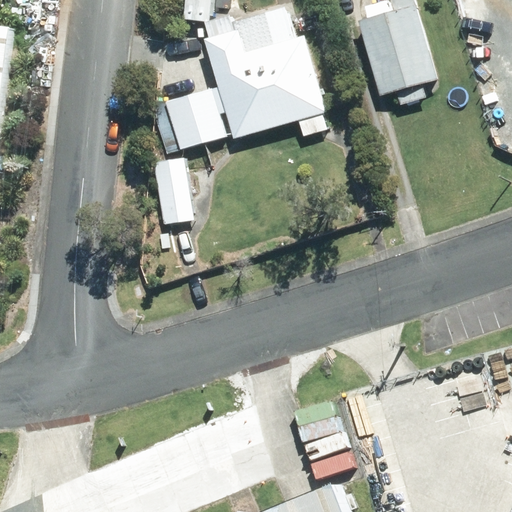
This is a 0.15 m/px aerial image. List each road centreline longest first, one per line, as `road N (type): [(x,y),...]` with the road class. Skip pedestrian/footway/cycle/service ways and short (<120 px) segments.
road 1 (residential): [(84,386),(511,251)]
road 2 (residential): [(104,0),(79,255),(84,386)]
